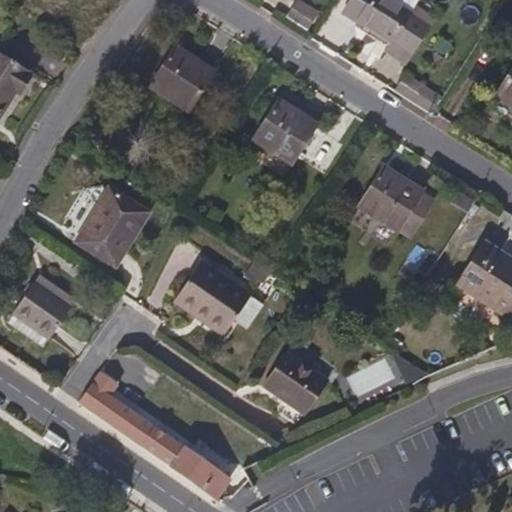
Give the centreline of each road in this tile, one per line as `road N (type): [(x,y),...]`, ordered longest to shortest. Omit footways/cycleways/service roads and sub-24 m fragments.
road 1 (residential): [(200,0),(511,198)]
road 2 (residential): [(142,0),(88,67),(0,220)]
road 3 (tertiary): [(195,511),(55,413)]
